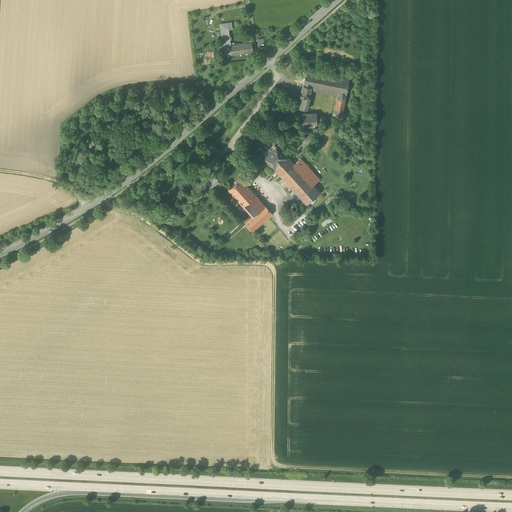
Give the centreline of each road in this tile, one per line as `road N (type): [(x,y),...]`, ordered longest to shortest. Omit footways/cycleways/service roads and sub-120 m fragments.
road 1 (track): [(102,196),(202,262),(271,266),(274,463),(511,478)]
road 2 (motorway): [(511,496),(0,472)]
road 3 (secondary): [(0,253),(143,168),(336,0)]
road 4 (motorway): [(158,490),(511,508)]
road 5 (motorway): [(0,483),(158,490)]
road 6 (motorway): [(22,511),(70,492),(158,490)]
